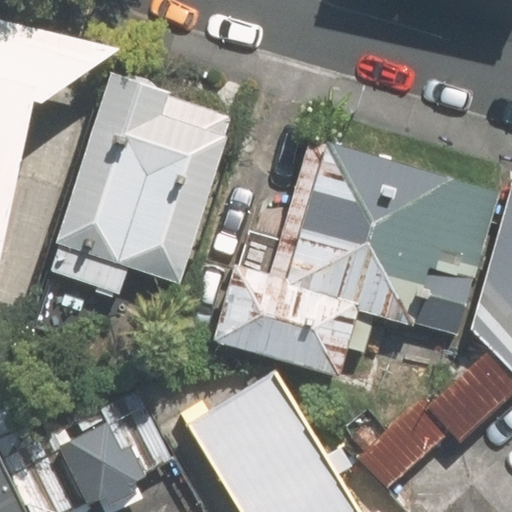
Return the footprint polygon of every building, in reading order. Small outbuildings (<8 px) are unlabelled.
[(90,54),(0,28),(0,320),(13,324),(90,54)] [(113,76),(60,242),(177,280),(230,113),(113,76)] [(236,267),(217,334),(339,367),(354,312),(457,340),(498,191),(308,139),(270,276),(236,267)] [(470,329),(511,370),(511,174),(470,329)] [(359,511),(271,368),(185,420),(241,511),(359,511)] [(438,439),(406,406),(354,457),(387,490),(438,439)] [(0,511),(25,511),(0,460),(0,511)] [(503,511),(481,486),(450,511),(503,511)]
